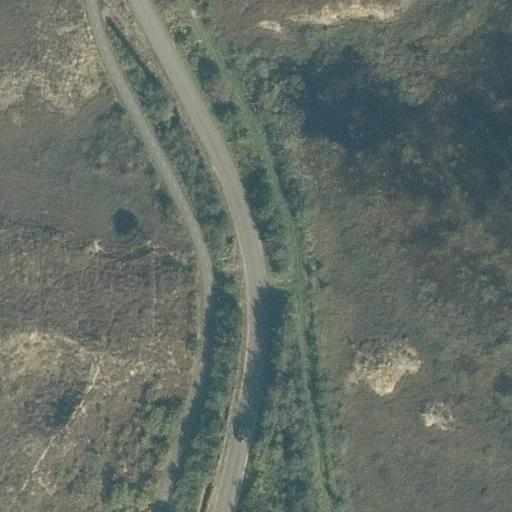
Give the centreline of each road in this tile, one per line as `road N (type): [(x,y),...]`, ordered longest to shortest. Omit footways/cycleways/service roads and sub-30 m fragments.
road 1 (tertiary): [(224,511),(257,354),(254,262),(217,153),(136,0)]
road 2 (track): [(185,0),(288,217),(327,511)]
